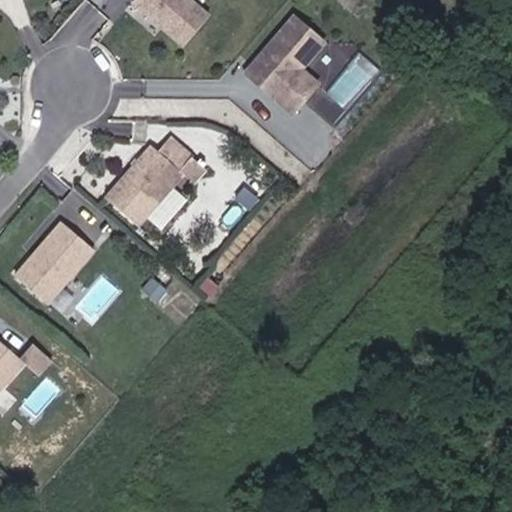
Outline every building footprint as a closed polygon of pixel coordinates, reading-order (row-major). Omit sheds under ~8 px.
[(218,11),(204,0),(142,0),(194,41),(218,11)] [(315,63),(337,36),(306,10),(259,69),(279,85),(281,83),(287,88),(287,92),(307,108),(332,77),(315,63)] [(145,235),(189,181),(156,155),(113,208),(145,235)] [(51,303),(95,247),(62,221),(47,240),(48,246),(41,254),(35,255),(18,276),(51,303)] [(165,289),(151,278),(142,290),(156,301),(165,289)] [(0,383),(21,357),(0,339),(0,383)] [(39,374),(54,359),(38,343),(23,357),(39,374)]
